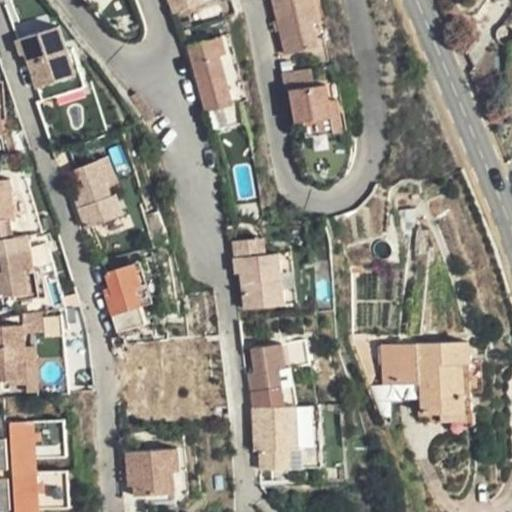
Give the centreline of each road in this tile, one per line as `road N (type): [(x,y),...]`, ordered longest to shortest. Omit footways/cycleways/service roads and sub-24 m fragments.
road 1 (residential): [(0,29),(89,302),(104,511)]
road 2 (residential): [(244,0),(265,73),(279,173),(288,193),(306,201),(335,199),(355,184),(369,157),(368,74),(351,0)]
road 3 (residential): [(154,78),(223,295),(247,511)]
road 4 (tertiary): [(414,0),(511,229)]
road 5 (residential): [(65,0),(108,54),(154,78)]
